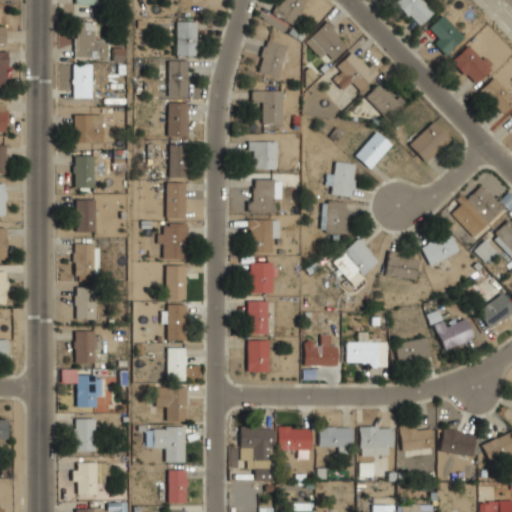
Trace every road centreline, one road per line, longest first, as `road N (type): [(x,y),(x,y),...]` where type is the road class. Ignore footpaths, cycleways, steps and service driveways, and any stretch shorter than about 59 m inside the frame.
road 1 (residential): [(241,0),(221,64),(216,511)]
road 2 (residential): [(39,0),(39,511)]
road 3 (residential): [(511,350),(472,377),(406,393),(217,394)]
road 4 (residential): [(348,0),(511,170)]
